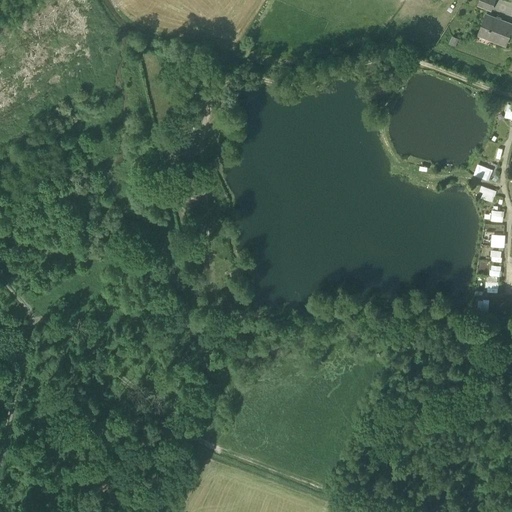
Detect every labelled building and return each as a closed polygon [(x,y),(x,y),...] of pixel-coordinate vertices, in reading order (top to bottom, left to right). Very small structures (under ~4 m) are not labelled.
[(480,0),(478,5),(491,10),(494,0),(480,0)] [(478,35),(505,45),(511,28),(511,24),(486,15),(478,35)] [(511,103),(507,103),(503,116),(511,118),(511,103)] [(473,174),(488,180),(492,169),(477,163),(473,174)] [(482,185),(478,196),(491,201),(496,190),(482,185)] [(490,220),(503,220),(503,209),(491,209),(490,220)] [(491,233),(490,245),(504,246),(505,233),(491,233)] [(490,249),(490,260),(501,260),(501,249),(490,249)] [(488,276),(502,276),(502,263),(488,263),(488,276)] [(497,291),(497,280),(486,280),(486,291),(497,291)]
